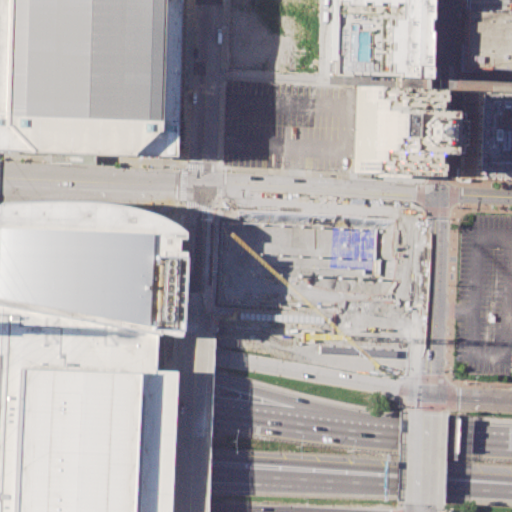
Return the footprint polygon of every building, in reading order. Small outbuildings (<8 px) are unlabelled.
[(0,0),(182,0),(178,142),(164,141),(164,156),(158,155),(155,155),(151,155),(69,152),(0,149),(0,0)] [(226,0),(225,68),(279,70),(280,52),(278,52),(279,28),(261,27),(262,13),(249,12),(249,7),(245,7),(244,0),(226,0)] [(421,77),(421,64),(422,57),(422,48),(424,0),(330,0),(328,74),(421,77)] [(463,66),(511,68),(511,11),(465,10),(463,66)] [(354,85),(421,88),(418,174),(351,171),(354,85)] [(461,88),(511,90),(511,178),(458,176),(461,88)] [(0,511),(0,202),(54,202),(91,203),(118,207),(137,212),(151,219),(162,224),(175,232),(175,240),(164,240),(164,251),(174,251),(171,336),(166,511),(0,511)] [(218,218),(403,227),(401,283),(399,333),(215,324),(218,218)]
